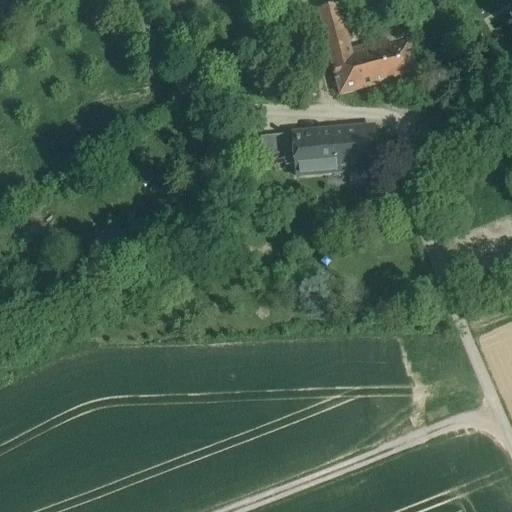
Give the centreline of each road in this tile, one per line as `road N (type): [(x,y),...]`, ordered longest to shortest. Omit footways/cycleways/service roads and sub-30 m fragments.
road 1 (unclassified): [(511,442),(435,254),(396,117),(242,110),(208,98),(180,72),(136,0)]
road 2 (track): [(499,411),(229,511)]
